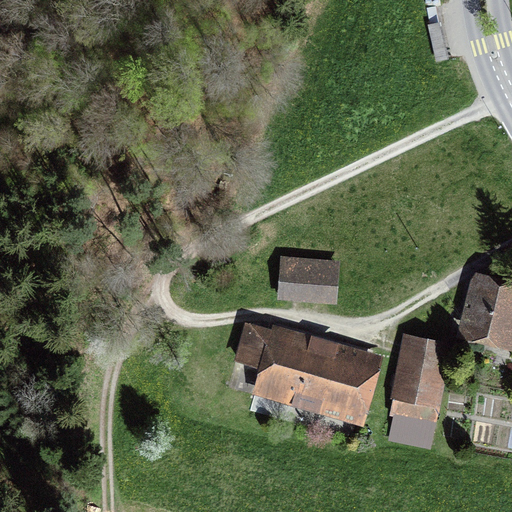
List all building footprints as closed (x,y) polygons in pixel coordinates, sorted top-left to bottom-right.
[(439,24),(430,26),(437,60),(446,58),(439,24)] [(285,261),(282,293),(332,297),(335,265),(285,261)] [(511,342),(511,289),(482,282),(469,331),(511,342)] [(332,356),(247,332),(239,361),(262,367),(258,381),(360,410),(366,387),(360,386),(367,360),(334,351),(332,356)] [(429,444),(438,402),(433,401),(444,348),(410,341),(390,437),(429,444)]
